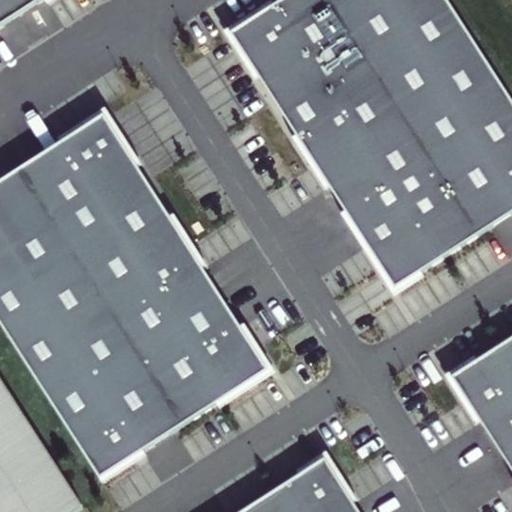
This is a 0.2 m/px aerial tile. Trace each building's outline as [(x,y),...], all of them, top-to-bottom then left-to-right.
[(0,0),(0,25),(40,0),(0,0)] [(511,101),(448,0),(287,0),(233,34),(394,292),(511,218),(511,101)] [(0,326),(95,478),(265,372),(104,115),(0,179),(0,326)] [(511,341),(449,381),(511,482),(511,341)] [(0,390),(0,511),(69,511),(74,509),(0,390)] [(239,511),(352,511),(321,461),(239,511)]
